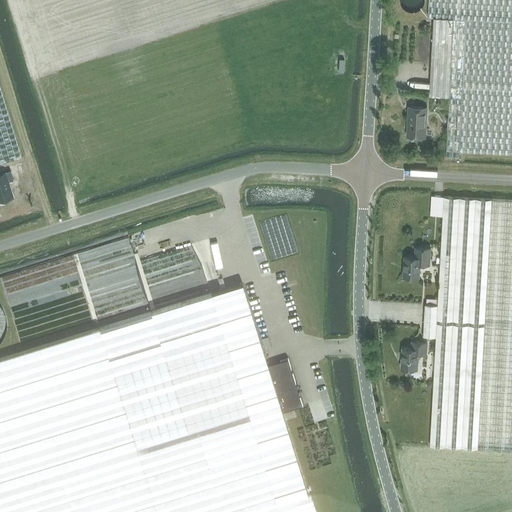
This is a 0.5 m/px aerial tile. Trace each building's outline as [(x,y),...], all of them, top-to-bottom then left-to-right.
[(423,0),(399,0),(399,1),(400,3),(401,6),(402,7),(404,9),(406,10),(408,11),(410,11),(413,11),(415,11),(419,9),(421,6),(422,4),(423,2),(423,0)] [(511,0),(428,0),(429,0),(427,17),(433,18),(429,93),(429,95),(449,96),(445,156),(511,159),(511,0)] [(0,164),(22,157),(0,84),(0,164)] [(410,106),(409,126),(407,126),(406,136),(424,137),(426,108),(410,106)] [(0,202),(1,203),(5,202),(6,199),(6,198),(13,196),(9,182),(13,180),(10,172),(0,174),(0,202)] [(423,325),(422,336),(435,337),(429,445),(511,450),(511,199),(444,196),(431,195),(430,215),(443,215),(437,304),(424,304),(423,325)] [(401,254),(400,275),(400,276),(418,277),(419,264),(428,264),(429,246),(416,245),(416,254),(401,254)] [(0,359),(0,511),(312,511),(285,422),(282,413),(296,408),(303,406),(288,358),(267,365),(242,284),(0,359)] [(402,348),(401,367),(417,368),(418,353),(426,353),(427,342),(413,341),(413,349),(402,348)]
